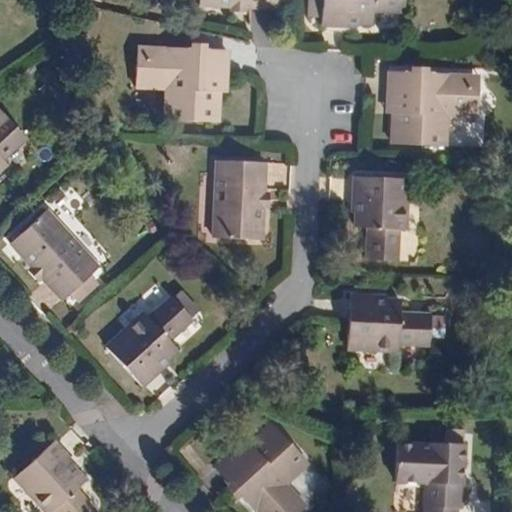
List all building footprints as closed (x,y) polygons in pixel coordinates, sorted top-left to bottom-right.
[(247,11),(278,13),(278,11),(278,8),(293,8),(293,0),(200,0),(200,4),(200,7),(229,10),(229,12),(229,14),(230,14),(245,15),(246,15),(246,14),(247,11)] [(407,0),(308,0),(307,16),(321,17),(321,24),(320,26),(353,27),(354,28),(354,26),(354,25),(372,26),(372,24),(373,13),(406,14),(406,12),(407,0)] [(139,46),(138,46),(138,47),(138,48),(138,58),(136,88),(166,90),(164,120),(166,120),(221,122),(222,123),(223,92),(228,93),(229,93),(229,92),(231,53),(231,50),(208,49),(208,43),(206,43),(205,42),(200,42),(194,42),(193,42),(191,42),(191,48),(167,47),(139,46)] [(482,75),(482,74),(481,74),(453,73),(429,73),(429,66),(428,66),(427,66),(426,66),(421,66),(415,66),(414,66),(413,66),(412,72),(389,71),(389,74),(388,113),(388,114),(389,114),(394,114),(393,144),(394,145),(449,146),(450,146),(451,116),(481,117),(482,86),(482,77),(482,75)] [(6,161),(31,139),(30,138),(10,115),(8,114),(0,120),(0,177),(11,167),(10,166),(6,161)] [(263,238),(265,239),(267,209),(270,209),(271,209),(271,208),(272,193),(272,192),(271,192),(268,192),(270,162),(267,162),(219,160),(216,159),(212,236),(214,236),(263,238)] [(398,264),(400,264),(401,231),(407,231),(409,231),(410,179),(408,179),(381,179),(354,178),(352,178),(351,211),(351,212),(352,212),(354,212),(353,230),(355,230),(367,230),(366,263),(368,263),(398,264)] [(12,243),(10,245),(30,266),(28,268),(27,269),(28,270),(39,281),(39,282),(40,281),(42,279),(63,300),(65,298),(70,294),(80,304),(100,284),(90,273),(100,265),(102,263),(48,208),(47,210),(12,243)] [(175,296),(194,316),(201,310),(182,290),(175,296)] [(401,345),(434,346),(434,344),(435,314),(435,312),(402,311),(402,300),(402,298),(384,297),(384,296),(384,295),(383,295),(351,294),(351,296),(350,323),(349,350),(349,352),(400,353),(400,351),(401,345)] [(175,296),(174,295),(149,317),(145,313),(144,311),(106,346),(107,348),(126,368),(144,387),(146,389),(170,367),(170,366),(170,365),(169,364),(182,352),(180,351),(173,342),(197,319),(196,318),(194,316),(175,296)] [(303,511),(309,507),(290,485),(312,465),(311,464),(274,423),(273,422),(251,443),(247,439),(247,438),(246,439),(217,465),(215,467),(231,484),(226,489),(227,490),(228,491),(232,495),(235,499),(236,499),(236,500),(237,501),(242,497),(256,511),(303,511)] [(51,511),(53,510),(54,511),(100,511),(78,488),(87,480),(89,479),(77,465),(78,464),(78,463),(56,439),(54,440),(34,458),(14,476),(13,477),(43,511),(51,511)] [(467,451),(467,445),(465,445),(448,444),(428,443),(428,446),(414,445),(400,444),(399,444),(396,484),(404,485),(418,485),(425,486),(424,508),(423,511),(459,511),(460,510),(462,510),(463,488),(465,488),(465,480),(466,470),(466,462),(467,451)]
